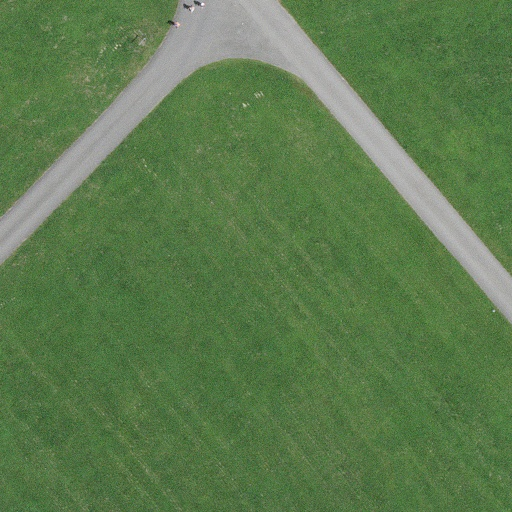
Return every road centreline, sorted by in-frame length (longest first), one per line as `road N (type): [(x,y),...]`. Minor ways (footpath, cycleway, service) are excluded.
road 1 (unclassified): [(511,306),(247,0)]
road 2 (unclassified): [(233,0),(0,241)]
